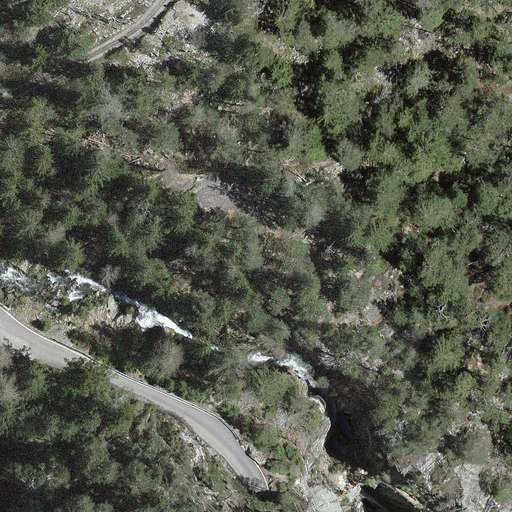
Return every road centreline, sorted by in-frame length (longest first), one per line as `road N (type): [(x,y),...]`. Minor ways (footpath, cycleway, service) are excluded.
road 1 (unclassified): [(266,511),(262,489),(201,421),(0,324)]
road 2 (track): [(0,101),(141,27),(164,0)]
